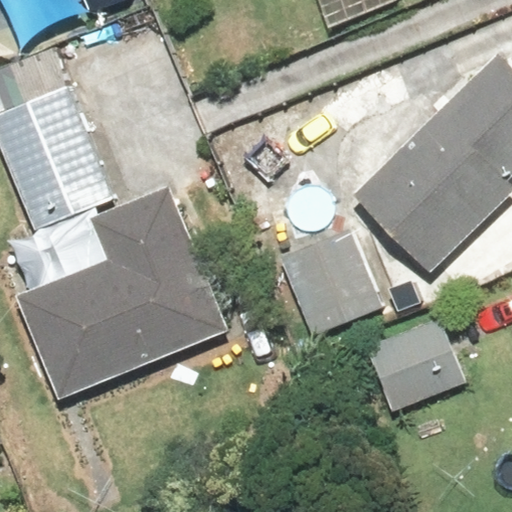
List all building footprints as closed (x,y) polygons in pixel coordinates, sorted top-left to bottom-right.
[(25,0),(34,20),(80,0),(25,0)] [(511,175),(511,66),(498,52),(348,201),(432,285),(511,205),(511,192),(504,184),(511,175)] [(102,261),(11,299),(55,406),(226,336),(164,184),(83,217),(102,261)] [(369,228),(293,253),(319,336),(396,311),(369,228)] [(453,320),(377,345),(400,416),(476,391),(453,320)]
